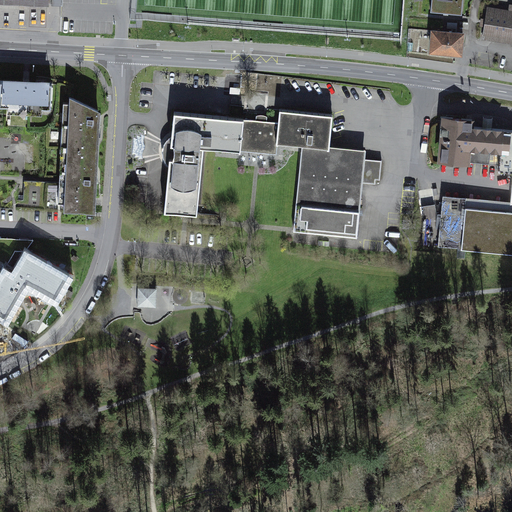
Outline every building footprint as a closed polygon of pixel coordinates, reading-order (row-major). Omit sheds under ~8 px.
[(462,0),(431,0),(430,13),(461,16),(462,0)] [(511,10),(489,6),(483,38),(511,42),(511,10)] [(432,29),(429,53),(459,56),(462,32),(432,29)] [(48,82),(5,81),(4,110),(47,111),(48,82)] [(93,93),(68,92),(65,212),(90,212),(93,93)] [(295,203),(353,211),(360,155),(381,157),(383,147),(333,141),(338,103),(285,96),(283,107),(253,103),(252,117),(249,137),(280,141),(282,128),(304,131),(295,203)] [(249,137),(252,117),(177,107),(163,213),(201,218),(211,147),(247,152),(249,137)] [(511,126),(446,120),(441,161),(511,168),(511,212),(460,207),(456,243),(511,249),(511,126)] [(27,249),(13,272),(7,268),(0,278),(0,316),(2,318),(28,281),(55,298),(70,276),(27,249)] [(157,302),(157,282),(138,282),(137,302),(157,302)]
